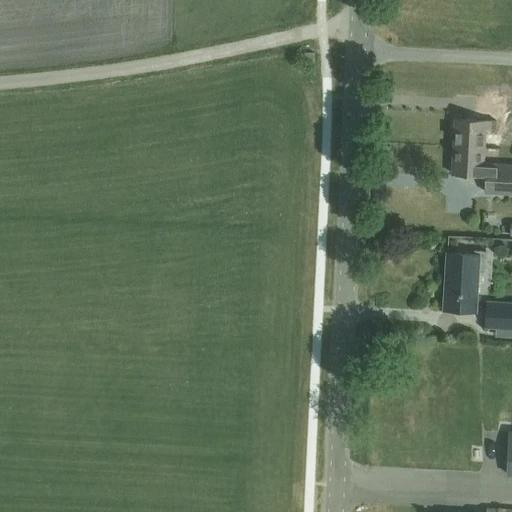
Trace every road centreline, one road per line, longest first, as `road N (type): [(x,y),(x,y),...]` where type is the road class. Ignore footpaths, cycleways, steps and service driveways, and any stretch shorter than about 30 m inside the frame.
road 1 (tertiary): [(335,511),(361,0)]
road 2 (track): [(360,17),(162,63),(0,78)]
